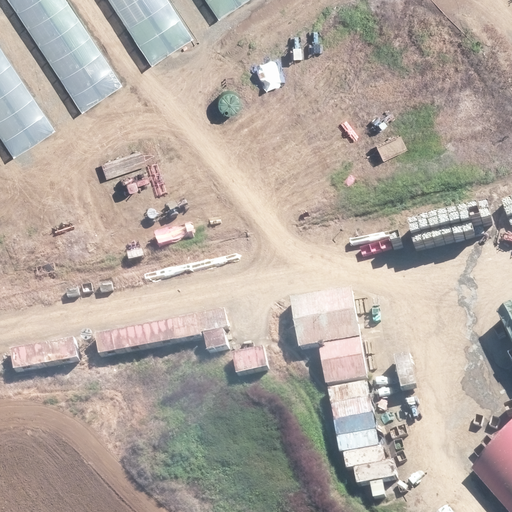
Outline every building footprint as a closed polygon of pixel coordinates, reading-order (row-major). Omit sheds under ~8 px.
[(65,0),(8,0),(82,112),(121,86),(65,0)] [(169,0),(107,0),(152,67),(195,39),(169,0)] [(205,0),(216,17),(243,0),(205,0)] [(312,34),(275,60),(285,73),(322,47),(312,34)] [(0,48),(0,134),(14,155),(54,128),(0,48)] [(86,176),(92,193),(139,177),(133,160),(86,176)] [(290,303),(299,352),(319,348),(325,386),(366,380),(360,340),(356,340),(348,293),(290,303)] [(99,338),(103,359),(204,339),(228,334),(230,334),(233,333),(229,313),(99,338)] [(204,339),(201,340),(205,358),(233,352),(230,334),(228,334),(204,339)] [(10,354),(13,375),(78,364),(74,344),(10,354)] [(231,357),(234,377),(268,372),(265,352),(231,357)] [(511,511),(511,414),(463,455),(511,511)]
